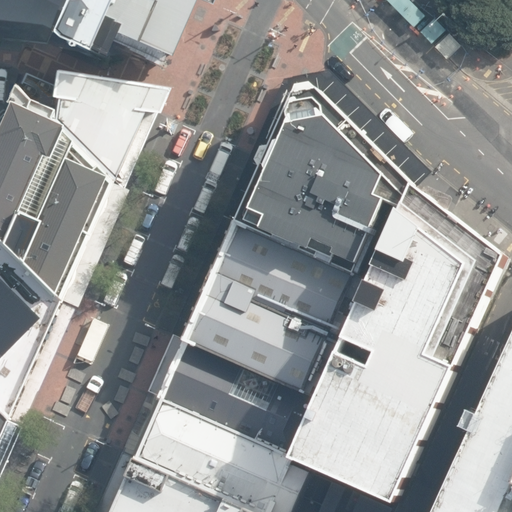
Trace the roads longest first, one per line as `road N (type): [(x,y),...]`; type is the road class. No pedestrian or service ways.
road 1 (residential): [(42,511),(271,0)]
road 2 (tertiary): [(330,0),(511,170)]
